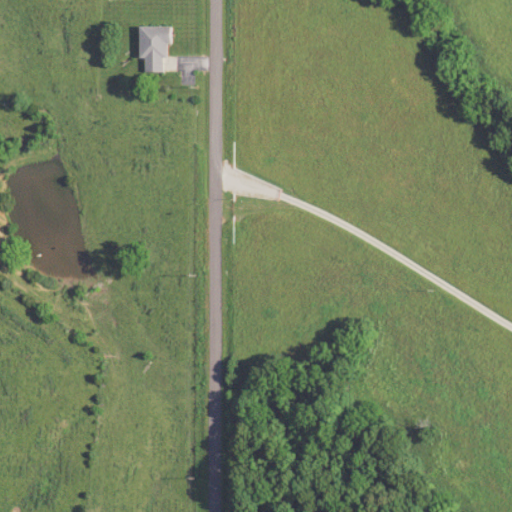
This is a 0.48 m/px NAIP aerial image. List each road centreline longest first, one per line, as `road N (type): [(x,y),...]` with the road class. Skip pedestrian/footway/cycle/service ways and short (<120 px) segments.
road 1 (residential): [(215,511),(216,0)]
road 2 (residential): [(216,180),(283,195),(351,226),(511,326)]
